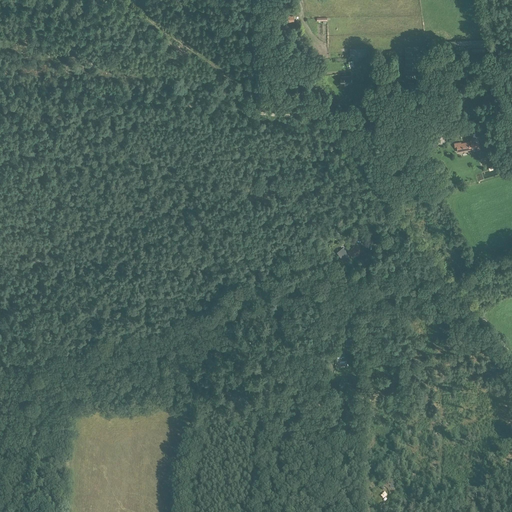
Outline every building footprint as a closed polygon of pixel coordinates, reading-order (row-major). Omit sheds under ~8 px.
[(485,47),(485,40),(446,41),(446,49),(485,47)] [(405,47),(405,78),(420,77),(419,47),(405,47)] [(366,48),(350,48),(350,57),(352,57),(352,59),(353,59),(353,61),(349,61),(349,63),(347,63),(347,66),(354,66),(353,61),(358,61),(358,59),(363,59),(363,57),(367,57),(366,48)] [(352,84),(351,76),(340,76),(341,84),(352,84)] [(471,142),(469,143),(469,142),(460,144),(460,143),(455,144),(456,148),(457,148),(458,152),(470,149),(472,148),(472,150),(480,149),(479,144),(477,144),(476,138),(470,139),(471,142)] [(349,251),(349,252),(346,254),(343,256),(346,260),(349,258),(348,257),(351,255),(352,256),(355,255),(357,256),(360,254),(359,252),(361,250),(362,250),(361,249),(358,244),(349,251)] [(337,361),(346,360),(345,352),(336,353),(337,361)]
